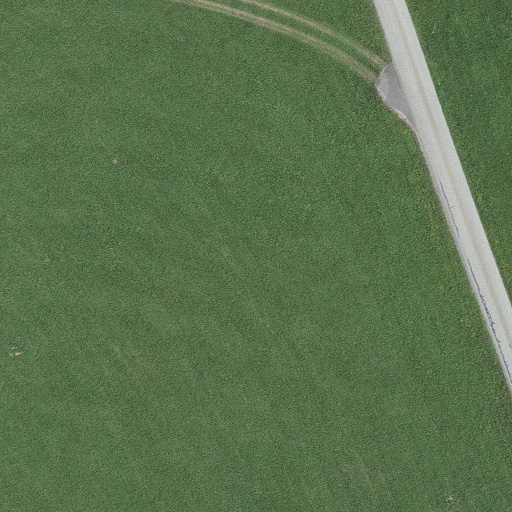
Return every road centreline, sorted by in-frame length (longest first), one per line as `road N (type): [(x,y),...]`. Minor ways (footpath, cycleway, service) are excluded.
road 1 (unclassified): [(390,0),(511,337)]
road 2 (track): [(225,0),(323,35),(427,99)]
